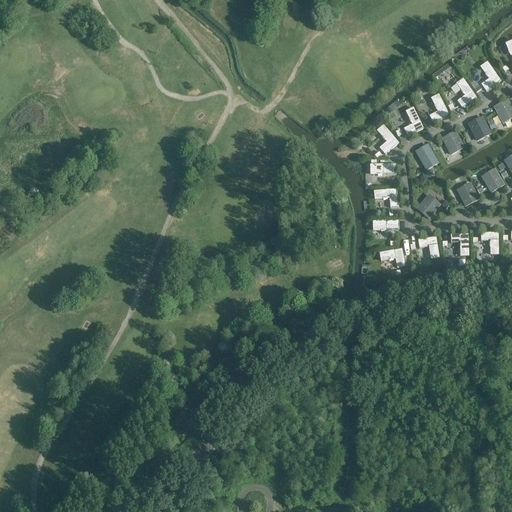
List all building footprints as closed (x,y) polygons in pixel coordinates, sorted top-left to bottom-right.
[(511,68),(511,55),(506,44),(501,46),(511,68)] [(501,81),(489,63),(482,67),(486,73),(485,74),(488,77),(489,77),(490,78),(481,84),(486,91),(501,81)] [(477,98),(464,80),(457,85),(462,91),(461,92),(463,95),(464,94),(465,96),(457,102),(462,109),(477,98)] [(450,115),(439,95),(432,99),(436,106),(435,106),(437,110),(438,109),(438,111),(429,116),(433,123),(450,115)] [(511,110),(507,101),(494,108),(502,124),(511,118),(511,110)] [(424,129),(414,109),(407,113),(410,120),(409,120),(411,124),(412,123),(413,125),(404,130),(408,137),(424,129)] [(482,118),(468,125),(477,142),(491,135),(482,118)] [(399,144),(384,127),(378,132),(383,138),(382,138),(385,142),(386,141),(387,142),(380,149),(385,156),(399,144)] [(456,132),(442,139),(451,156),(465,149),(456,132)] [(428,145),(415,153),(426,172),(439,164),(428,145)] [(511,155),(503,161),(511,174),(511,155)] [(371,174),(396,173),(395,165),(370,166),(371,174)] [(482,177),(491,194),(505,186),(496,170),(482,177)] [(457,191),(465,208),(479,201),(471,184),(457,191)] [(397,189),(375,192),(376,200),(383,199),(383,200),(388,200),(387,198),(389,198),(391,208),(399,207),(397,189)] [(429,220),(441,206),(429,196),(417,210),(429,220)] [(447,210),(451,205),(446,201),(442,206),(447,210)] [(374,231),(399,230),(399,222),(374,223),(374,231)] [(499,233),(481,233),(481,242),(490,242),(490,244),(490,248),(490,256),(499,256),(499,241),(499,233)] [(469,235),(451,235),(451,244),(461,243),(461,246),(460,246),(460,250),(461,250),(461,258),(469,257),(469,243),(469,242),(469,235)] [(429,248),(431,260),(440,258),(437,237),(418,240),(420,249),(429,248)] [(402,250),(380,254),(382,262),(389,260),(390,262),(394,261),(393,260),(395,259),(397,269),(406,267),(402,250)]
